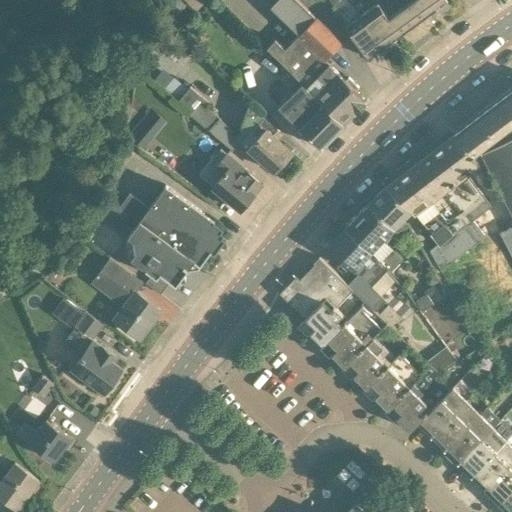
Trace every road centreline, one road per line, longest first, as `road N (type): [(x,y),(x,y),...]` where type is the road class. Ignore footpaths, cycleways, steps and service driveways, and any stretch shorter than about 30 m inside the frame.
road 1 (secondary): [(160,401),(364,151),(444,76),(511,27)]
road 2 (residential): [(262,498),(160,401)]
road 3 (secondary): [(79,511),(160,401)]
road 4 (residential): [(456,511),(384,442),(358,433)]
road 5 (residential): [(262,498),(310,446),(331,434),(358,433)]
